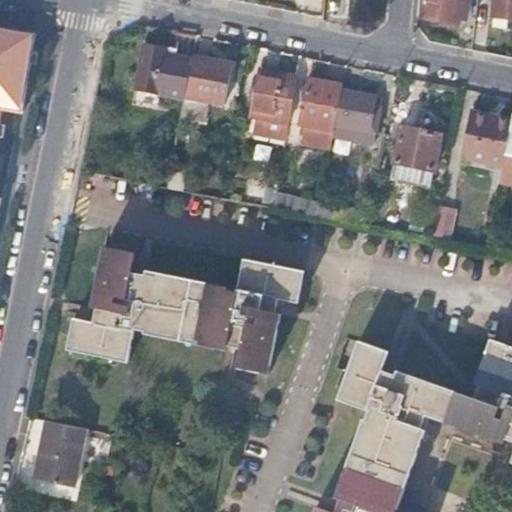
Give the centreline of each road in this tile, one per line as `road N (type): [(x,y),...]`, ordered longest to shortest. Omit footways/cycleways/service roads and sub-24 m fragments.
road 1 (residential): [(42,197),(344,263)]
road 2 (residential): [(394,52),(112,0)]
road 3 (residential): [(344,263),(258,511)]
road 4 (residential): [(42,197),(0,423)]
road 5 (residential): [(82,7),(42,197)]
road 6 (residential): [(344,263),(511,298)]
road 7 (residential): [(511,76),(394,52)]
